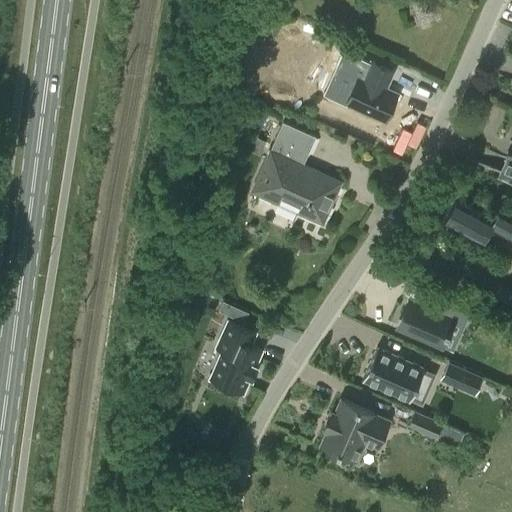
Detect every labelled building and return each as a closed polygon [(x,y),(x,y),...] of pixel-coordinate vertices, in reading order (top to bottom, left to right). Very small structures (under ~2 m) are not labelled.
[(392,71),(370,61),(363,79),(358,76),(346,104),(384,121),(397,94),(381,87),(384,82),(387,83),(392,71)] [(315,137),(289,125),(276,153),(269,150),(251,191),(322,223),(340,182),(302,165),(315,137)] [(511,140),(505,157),(508,159),(502,174),(511,178),(511,140)] [(482,242),(489,229),(511,240),(511,216),(499,210),(493,220),(455,200),(444,223),(482,242)] [(511,287),(500,282),(488,306),(511,317),(511,287)] [(427,288),(428,289),(419,310),(407,305),(398,327),(441,346),(446,335),(448,335),(450,331),(448,330),(453,320),(464,325),(471,308),(472,309),(473,307),(427,287),(427,288)] [(248,311),(223,300),(218,310),(244,321),(248,311)] [(222,349),(209,377),(243,392),(249,377),(251,378),(256,366),(254,365),(261,350),(249,345),(255,332),(227,320),(215,346),(222,349)] [(435,374),(423,369),(424,367),(377,346),(362,379),(409,400),(410,397),(422,403),(435,374)] [(483,377),(448,362),(440,380),(475,395),(483,377)] [(388,420),(373,413),(374,412),(341,398),(335,413),(331,411),(324,428),(327,429),(321,444),(357,460),(363,446),(360,444),(365,431),(380,438),(388,420)] [(408,425),(434,437),(441,422),(414,411),(408,425)]
